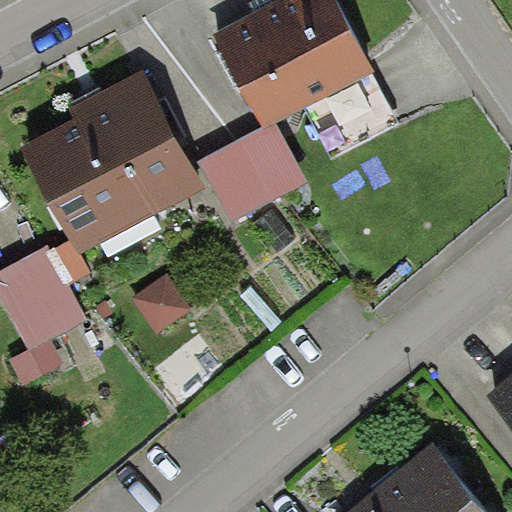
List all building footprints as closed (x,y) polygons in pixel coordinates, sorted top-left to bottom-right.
[(258,75),(240,85),(264,132),(374,75),(334,0),(298,0),(236,33),(258,75)] [(81,132),(28,158),(73,250),(201,188),(146,77),(72,113),(81,132)] [(271,132),(199,170),(232,231),(304,193),(271,132)] [(289,243),(266,218),(250,233),(272,258),(289,243)] [(85,279),(66,248),(49,258),(67,290),(85,279)] [(5,284),(0,286),(0,300),(34,356),(49,347),(88,324),(67,290),(49,258),(5,284)] [(188,316),(162,280),(130,304),(157,340),(188,316)] [(49,347),(34,356),(10,370),(23,391),(61,368),(49,347)] [(511,402),(498,415),(511,430),(511,402)] [(483,511),(429,450),(358,511),(483,511)]
